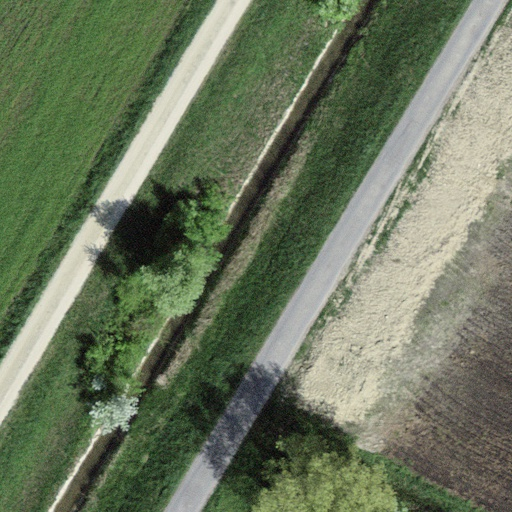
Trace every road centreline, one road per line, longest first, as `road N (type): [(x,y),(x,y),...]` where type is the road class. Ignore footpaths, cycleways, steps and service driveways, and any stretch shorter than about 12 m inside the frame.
road 1 (track): [(179,511),(487,0)]
road 2 (track): [(0,413),(240,0)]
